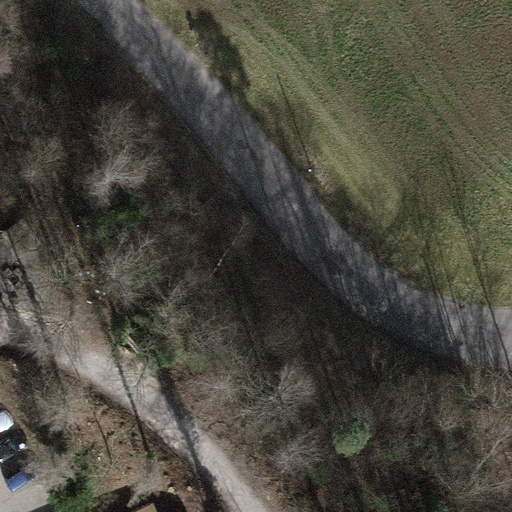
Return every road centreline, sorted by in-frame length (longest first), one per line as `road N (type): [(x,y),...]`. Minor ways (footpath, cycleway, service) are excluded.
road 1 (residential): [(511,346),(414,330),(365,297),(188,91),(98,0)]
road 2 (track): [(0,327),(74,348),(189,428),(247,511)]
